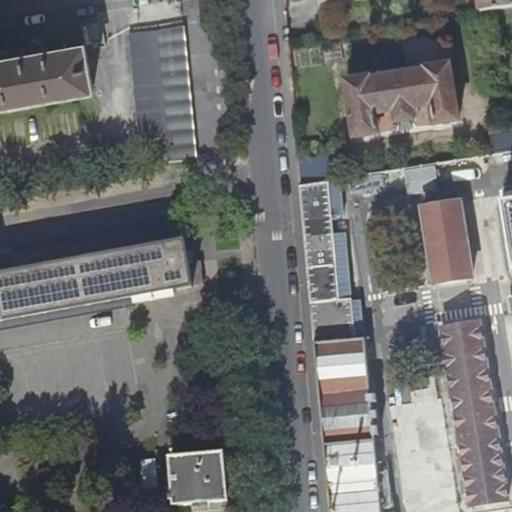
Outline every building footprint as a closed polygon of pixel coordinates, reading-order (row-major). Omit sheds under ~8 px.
[(511,0),(479,0),(481,11),(511,6),(511,0)] [(140,137),(169,135),(171,161),(199,158),(187,26),(130,30),(140,137)] [(0,105),(95,88),(87,44),(46,52),(46,46),(32,42),(27,55),(0,60),(0,105)] [(371,77),(347,80),(357,137),(377,133),(378,130),(393,128),(392,120),(397,120),(397,122),(416,119),(416,117),(419,116),(421,124),(435,122),(437,125),(459,121),(450,64),(425,67),(426,71),(371,80),(371,77)] [(511,121),(490,125),(495,156),(511,153),(511,121)] [(397,511),(392,473),(381,474),(367,338),(357,339),(353,300),(341,301),(331,183),(301,188),(330,511),(397,511)] [(459,199),(423,204),(434,282),(472,277),(459,199)] [(181,219),(0,252),(0,323),(209,284),(204,259),(199,261),(192,263),(189,252),(181,219)] [(197,251),(189,252),(192,263),(199,261),(197,251)] [(480,322),(442,328),(472,505),(506,499),(480,322)] [(511,511),(511,505),(470,511),(459,511),(441,396),(391,403),(408,511),(511,511)] [(174,459),(178,506),(231,501),(226,455),(174,459)]
